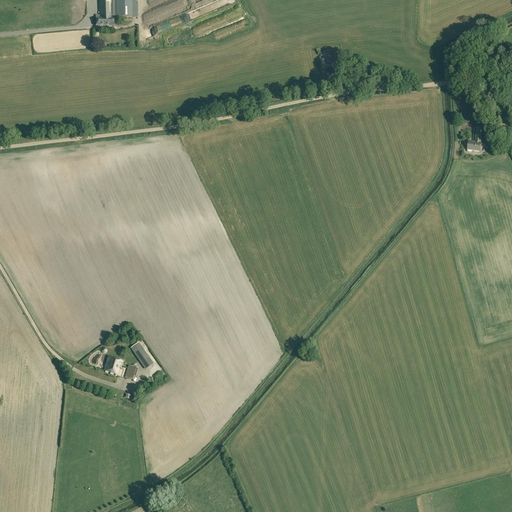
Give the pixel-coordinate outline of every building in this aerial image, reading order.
[(116,0),(116,17),(138,17),(138,5),(137,5),(136,0),(132,0),(116,0)] [(96,26),(115,26),(115,19),(112,19),(112,4),(112,1),(99,1),(99,15),(96,15),(96,19),(96,26)] [(323,53),(326,66),(334,65),(331,51),(323,53)] [(467,152),(472,152),(472,150),(480,151),(481,143),(480,143),(482,129),(477,128),(475,142),(468,141),(467,150),(468,150),(467,152)] [(131,348),(146,369),(153,364),(139,343),(131,348)] [(104,371),(117,375),(120,365),(121,366),(122,361),(109,356),(104,371)] [(125,378),(134,381),(136,376),(137,370),(138,369),(128,366),(128,367),(125,378)]
